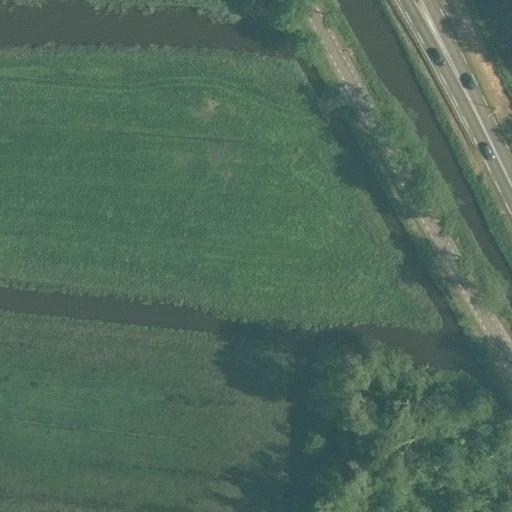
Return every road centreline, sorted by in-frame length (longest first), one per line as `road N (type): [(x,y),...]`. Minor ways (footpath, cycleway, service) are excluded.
road 1 (unclassified): [(511,358),(306,0)]
road 2 (primary): [(511,186),(420,0)]
